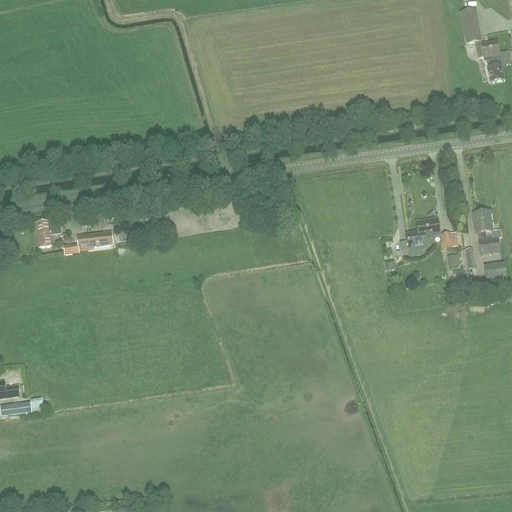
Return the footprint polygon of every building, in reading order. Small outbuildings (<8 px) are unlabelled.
[(481,46),(481,43),(475,11),(460,14),(466,45),(475,44),(478,60),(483,59),(485,59),(486,65),(500,62),(499,56),(496,43),(481,46)] [(500,62),(486,65),(487,69),(490,84),(504,81),(501,66),(500,66),(500,62)] [(480,256),(500,253),(498,240),(502,239),(501,231),(492,232),(489,212),(472,214),(475,235),(477,235),(479,242),(478,243),(480,256)] [(424,239),(439,237),(437,220),(428,221),(428,222),(416,224),(417,234),(418,240),(424,239)] [(60,223),(50,224),(49,222),(34,224),(38,249),(53,248),(51,237),(61,236),(60,223)] [(126,232),(117,233),(118,244),(128,243),(126,232)] [(79,255),(78,251),(112,247),(111,233),(102,234),(102,235),(83,237),(83,236),(76,237),(77,246),(63,247),(64,257),(79,255)] [(418,240),(417,234),(406,235),(408,251),(425,249),(424,239),(418,240)] [(456,234),(450,235),(441,236),(443,250),(458,248),(456,234)] [(464,270),(475,269),(472,250),(461,252),(464,270)] [(395,262),(388,263),(389,271),(396,269),(395,262)] [(487,283),(506,282),(505,263),(486,264),(487,283)] [(485,292),(484,284),(483,281),(463,283),(465,297),(486,293),(485,292)] [(0,400),(14,399),(13,389),(13,388),(5,389),(4,383),(0,383),(0,400)] [(33,411),(45,410),(44,400),(32,401),(33,411)] [(19,417),(31,415),(30,404),(17,406),(18,407),(19,417)]
